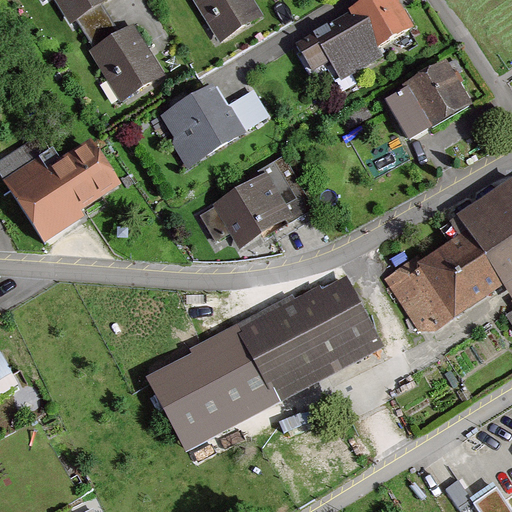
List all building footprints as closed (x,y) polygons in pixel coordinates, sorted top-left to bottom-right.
[(105,0),(56,0),(70,22),(72,20),(83,37),(109,21),(98,4),(105,0)] [(194,0),(208,23),(212,20),(224,38),(256,18),(244,0),(194,0)] [(374,51),(407,32),(388,0),(358,0),(359,0),(362,6),(349,13),(350,15),(294,47),(313,79),(330,69),(333,73),(345,65),(350,74),(378,58),(374,51)] [(119,38),(109,21),(83,37),(109,81),(113,78),(125,97),(157,78),(129,32),(119,38)] [(405,140),(463,105),(442,68),(405,90),(406,91),(385,104),(405,140)] [(197,161),(239,136),(226,115),(221,114),(208,92),(164,119),(175,137),(184,139),(197,161)] [(349,128),(366,118),(360,107),(343,117),(349,128)] [(3,185),(36,236),(111,187),(88,151),(57,171),(47,157),(23,172),(14,157),(0,166),(0,175),(5,184),(3,185)] [(283,220),(274,203),(298,188),(281,159),(256,174),(261,183),(218,208),(235,239),(254,227),(258,234),(283,220)] [(511,183),(439,232),(451,249),(421,269),(415,260),(383,281),(398,302),(410,294),(433,329),(452,316),(453,317),(499,285),(498,283),(511,274),(511,183)] [(242,337),(270,390),(369,337),(343,287),(318,300),(317,297),(242,337)] [(270,390),(242,337),(151,385),(179,438),(270,390)] [(0,383),(9,378),(0,361),(0,383)]
